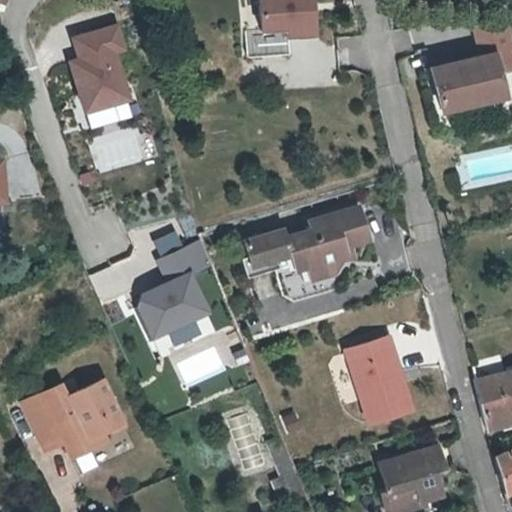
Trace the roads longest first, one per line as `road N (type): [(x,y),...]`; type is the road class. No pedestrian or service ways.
road 1 (residential): [(364,3),(499,511)]
road 2 (unknown): [(98,283),(26,81),(22,25),(48,0)]
